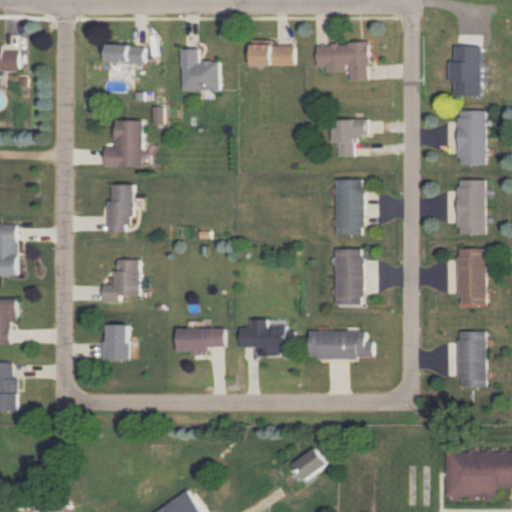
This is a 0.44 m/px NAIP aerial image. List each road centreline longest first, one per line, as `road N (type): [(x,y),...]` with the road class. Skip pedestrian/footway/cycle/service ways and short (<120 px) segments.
road 1 (residential): [(411,0),(411,404),(402,404)]
road 2 (residential): [(69,0),(67,403)]
road 3 (residential): [(402,404),(67,403)]
